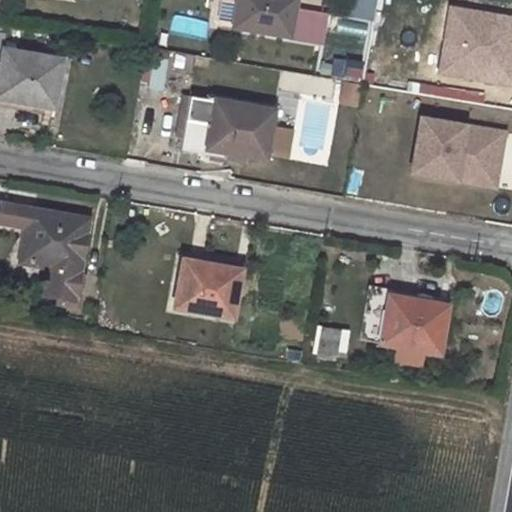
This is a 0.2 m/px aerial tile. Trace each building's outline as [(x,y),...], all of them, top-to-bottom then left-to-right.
[(235,0),(231,26),(319,43),(324,15),(292,9),(293,2),(284,0),(235,0)] [(511,71),(511,17),(445,7),(434,75),(510,86),(511,71)] [(0,56),(0,98),(51,107),(59,59),(1,50),(0,56)] [(331,77),(357,78),(358,59),(331,58),(331,77)] [(357,105),(357,82),(337,82),(337,105),(357,105)] [(189,91),(188,97),(272,110),(273,104),(189,91)] [(264,158),(272,110),(188,97),(180,96),(174,137),(182,138),(180,151),(224,158),(224,152),(264,158)] [(504,131),(413,115),(403,173),(494,188),(504,131)] [(32,229),(26,264),(46,267),(42,295),(74,299),(87,220),(0,205),(0,223),(24,227),(32,229)] [(26,264),(32,229),(24,227),(18,262),(26,264)] [(181,260),(173,306),(230,317),(239,270),(181,260)] [(379,343),(397,346),(423,350),(437,353),(445,305),(387,295),(386,293),(367,290),(358,339),(379,342),(379,343)] [(316,353),(335,356),(340,331),(320,327),(316,353)] [(395,357),(421,361),(423,350),(397,346),(395,357)]
